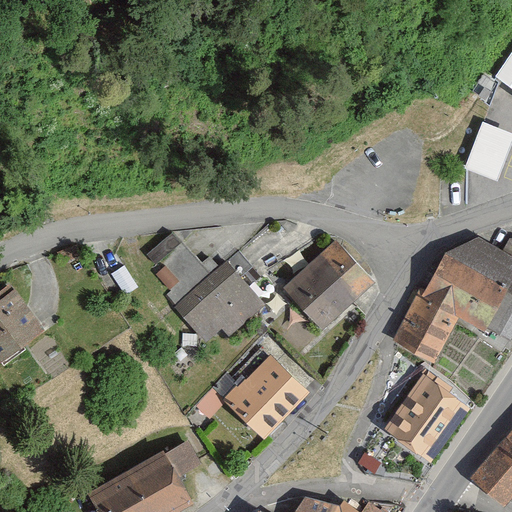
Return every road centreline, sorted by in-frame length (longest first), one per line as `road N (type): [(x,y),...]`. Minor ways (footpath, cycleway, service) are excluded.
road 1 (residential): [(0,259),(94,226),(278,208),(399,237)]
road 2 (residential): [(229,503),(332,390),(377,324),(399,237)]
road 3 (residential): [(229,503),(332,485),(438,501)]
